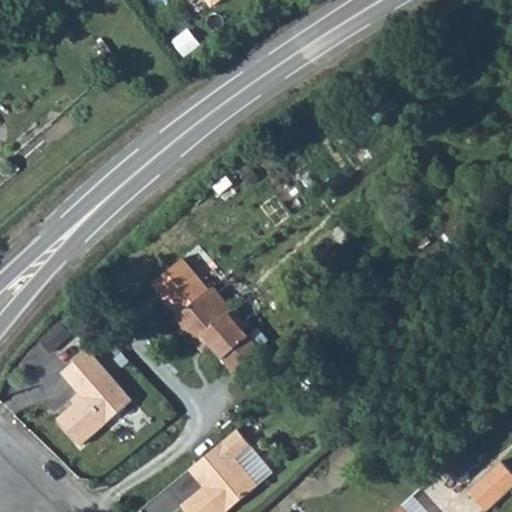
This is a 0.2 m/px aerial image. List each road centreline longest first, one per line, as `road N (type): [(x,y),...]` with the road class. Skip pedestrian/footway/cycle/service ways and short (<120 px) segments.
road 1 (tertiary): [(126,186),(207,115),(385,0)]
road 2 (tertiary): [(0,329),(126,186)]
road 3 (tertiary): [(126,186),(0,286)]
